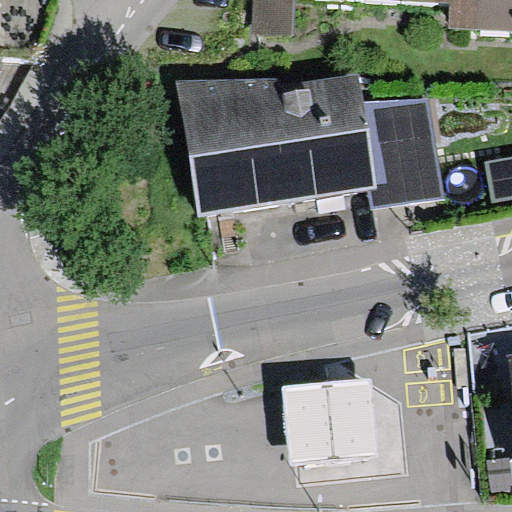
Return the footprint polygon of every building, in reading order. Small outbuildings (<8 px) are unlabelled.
[(287,47),(288,26),(289,0),(251,0),(249,45),(287,47)] [(511,0),(289,0),(288,26),(511,37),(511,0)] [(278,92),(176,94),(198,233),(371,206),(356,118),(352,94),(279,103),(278,92)] [(356,118),(371,206),(373,221),(437,210),(420,107),(356,118)] [(289,471),(377,464),(371,387),(283,394),(289,471)]
